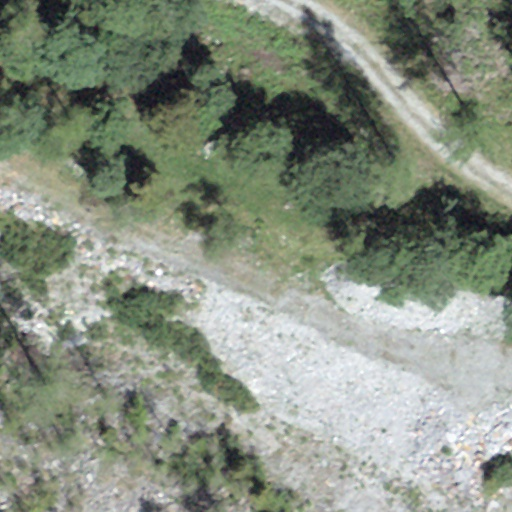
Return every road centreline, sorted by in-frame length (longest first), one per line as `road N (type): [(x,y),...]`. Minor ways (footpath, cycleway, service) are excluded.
road 1 (track): [(511,363),(433,359),(364,342),(0,169)]
road 2 (unclassified): [(511,195),(454,158),(367,52),(319,12),(290,0)]
